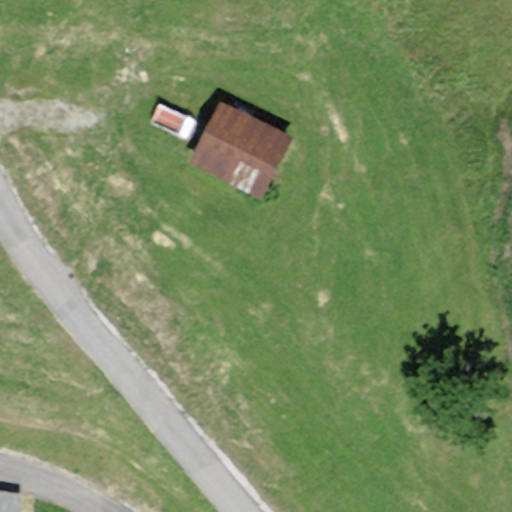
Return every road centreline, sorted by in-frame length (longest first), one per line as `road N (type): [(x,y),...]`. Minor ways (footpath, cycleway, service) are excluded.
road 1 (unclassified): [(249,511),(0,199)]
road 2 (residential): [(114,511),(0,466)]
